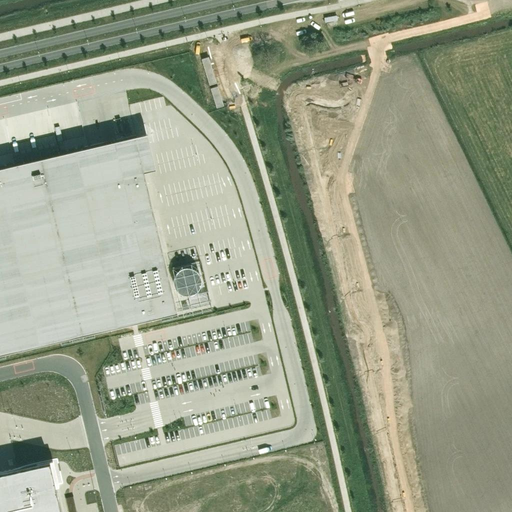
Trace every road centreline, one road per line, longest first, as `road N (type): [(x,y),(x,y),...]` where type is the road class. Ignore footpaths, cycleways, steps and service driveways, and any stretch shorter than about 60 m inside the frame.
road 1 (secondary): [(0,67),(288,0)]
road 2 (secondary): [(230,0),(0,53)]
road 3 (unclassified): [(0,375),(50,363),(83,381),(113,511)]
